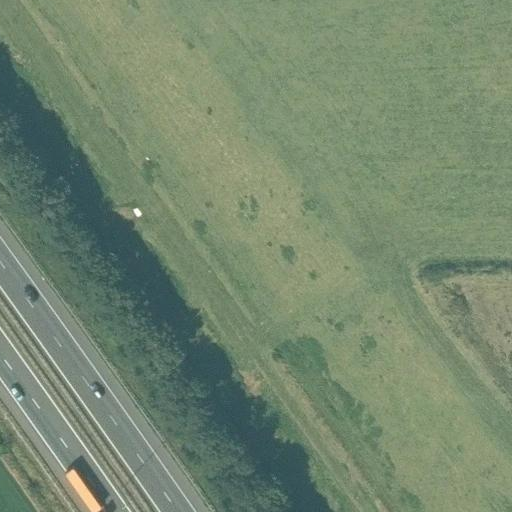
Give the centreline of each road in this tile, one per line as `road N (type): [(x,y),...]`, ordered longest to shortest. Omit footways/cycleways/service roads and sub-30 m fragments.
road 1 (motorway): [(183,511),(0,247)]
road 2 (motorway): [(0,316),(135,511)]
